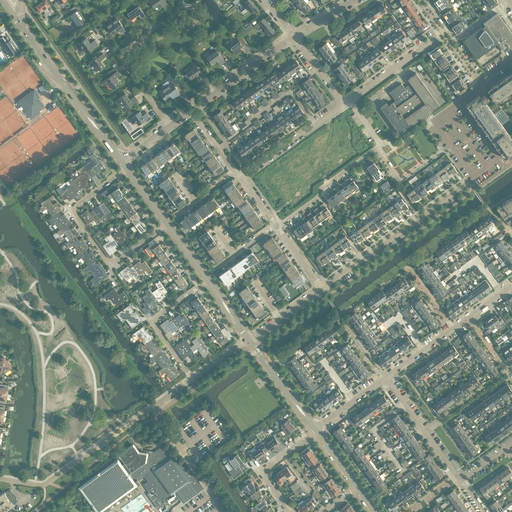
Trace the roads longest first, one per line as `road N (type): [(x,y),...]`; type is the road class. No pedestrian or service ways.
road 1 (tertiary): [(121,160),(6,6)]
road 2 (residential): [(321,287),(467,181)]
road 3 (residential): [(151,407),(42,485),(0,478)]
road 4 (residential): [(386,377),(511,285)]
road 5 (tertiary): [(170,125),(294,36)]
road 6 (residential): [(207,280),(150,322),(192,379)]
road 7 (residential): [(70,208),(110,264),(167,224)]
road 8 (residential): [(479,83),(433,120),(473,175),(467,181)]
road 9 (residential): [(320,188),(381,144),(349,101)]
road 10 (residential): [(461,480),(386,377)]
road 11 (residential): [(242,178),(344,104)]
